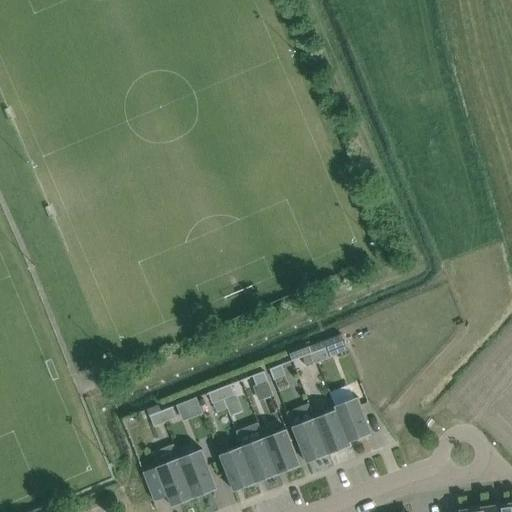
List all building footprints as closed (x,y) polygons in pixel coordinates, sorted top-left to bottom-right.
[(324,348),(314,352),(318,363),(328,359),(324,348)] [(306,368),(318,363),(314,352),(313,353),(302,357),(306,368)] [(270,370),(274,380),(285,376),(281,365),(270,370)] [(256,387),(268,383),(264,372),(252,377),(256,387)] [(230,385),(220,389),(224,400),(235,395),(230,385)] [(212,404),(224,400),(220,389),(208,394),(212,404)] [(185,418),(204,412),(199,396),(179,402),(185,418)] [(372,433),(362,406),(358,397),(337,405),(338,409),(351,442),(372,433)] [(172,408),(161,412),(165,422),(176,418),(172,408)] [(352,446),(351,442),(338,409),(316,418),(330,454),(352,446)] [(154,427),(165,422),(161,412),(150,417),(154,427)] [(307,463),(330,454),(316,418),(292,427),(307,463)] [(279,474),(265,437),(259,422),(237,431),(243,446),(257,482),(279,474)] [(279,474),(301,465),(287,429),(265,437),(279,474)] [(155,450),(158,461),(179,456),(176,444),(155,450)] [(234,492),(257,482),(243,446),(220,455),(234,492)] [(195,498),(218,489),(204,452),(181,461),(195,498)] [(155,501),(168,496),(172,507),(195,498),(181,461),(158,470),(157,467),(143,472),(155,501)] [(511,511),(511,500),(505,502),(506,505),(493,506),(493,511),(511,511)]
